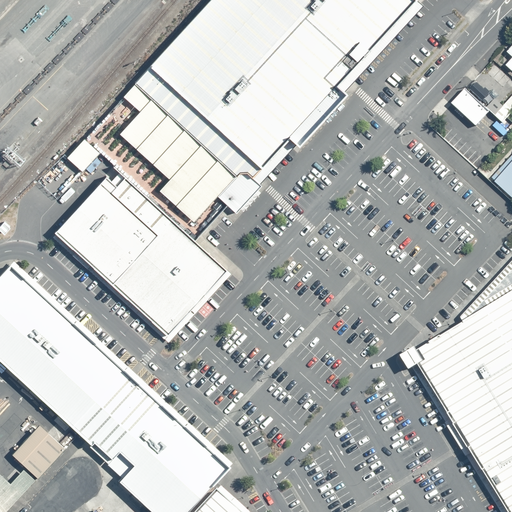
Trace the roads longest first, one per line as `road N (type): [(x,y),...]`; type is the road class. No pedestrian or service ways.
road 1 (unclassified): [(167,374),(499,13)]
road 2 (unclassified): [(0,253),(23,251),(47,264),(167,374)]
road 3 (unclassified): [(167,374),(236,440),(280,511)]
